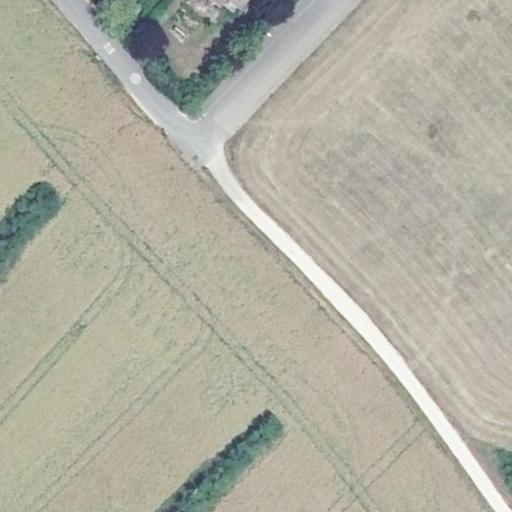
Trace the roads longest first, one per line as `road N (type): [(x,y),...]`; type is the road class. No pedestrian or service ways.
road 1 (track): [(508,511),(375,334),(240,198),(199,138)]
road 2 (residential): [(199,138),(184,136),(157,110),(67,0)]
road 3 (residential): [(199,138),(333,0)]
